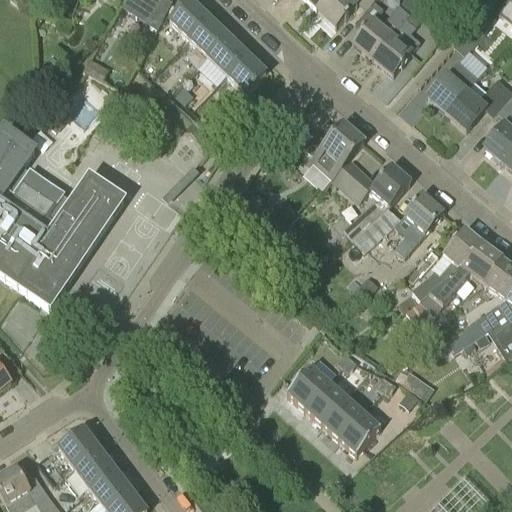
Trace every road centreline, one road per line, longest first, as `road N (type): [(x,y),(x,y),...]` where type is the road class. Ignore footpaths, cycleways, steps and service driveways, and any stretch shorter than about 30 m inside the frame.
road 1 (residential): [(311,70),(131,336),(84,391)]
road 2 (residential): [(511,238),(311,70)]
road 3 (residential): [(84,391),(175,511)]
